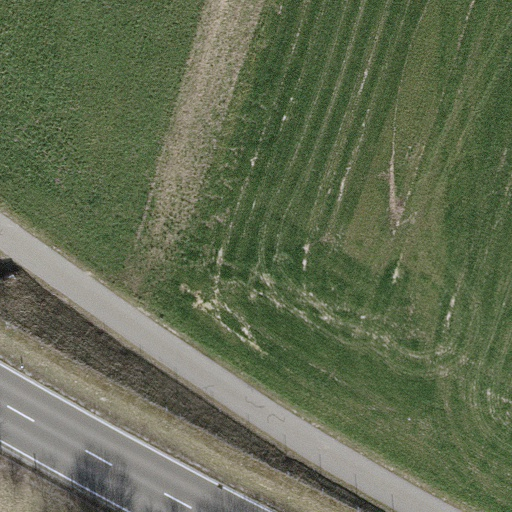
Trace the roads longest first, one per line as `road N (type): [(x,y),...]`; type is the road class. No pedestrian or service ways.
road 1 (track): [(0,232),(253,411),(431,511)]
road 2 (secondary): [(200,511),(0,401)]
